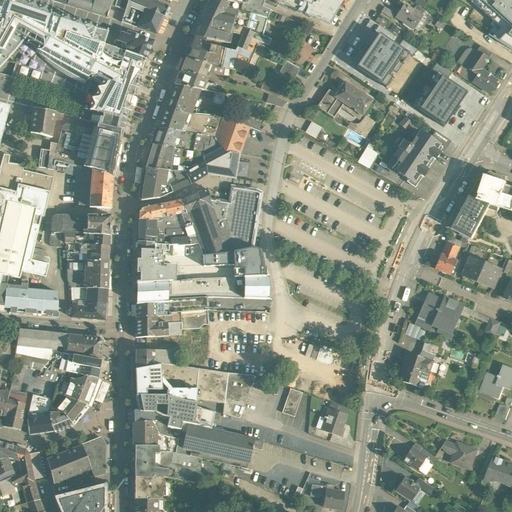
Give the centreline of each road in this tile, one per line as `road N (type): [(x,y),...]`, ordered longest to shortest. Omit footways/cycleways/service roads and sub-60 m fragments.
road 1 (residential): [(362,0),(291,115),(282,149),(268,249),(289,323)]
road 2 (residential): [(168,42),(170,57),(125,190),(122,329)]
road 3 (residential): [(122,329),(119,511)]
road 4 (unclassified): [(374,392),(511,437)]
road 5 (tertiary): [(404,272),(473,150)]
road 6 (residential): [(36,0),(168,42)]
road 7 (tertiary): [(374,392),(404,272)]
road 8 (residential): [(122,329),(0,320)]
road 9 (tertiary): [(358,511),(374,392)]
